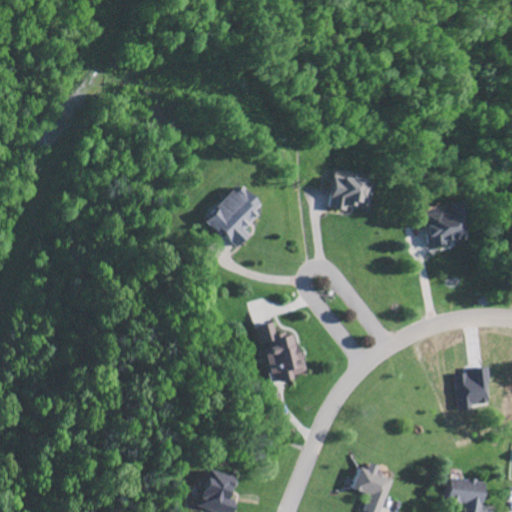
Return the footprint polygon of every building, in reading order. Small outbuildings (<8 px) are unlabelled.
[(368,183),(328,178),(324,210),(342,213),(343,205),(365,208),(368,183)] [(231,250),(244,235),(240,231),(254,216),(249,212),(255,205),(234,185),(200,222),(231,250)] [(422,245),(461,243),(459,204),(443,205),(444,214),(421,215),(422,245)] [(250,328),(253,345),(258,344),(266,383),(303,376),(299,355),(293,356),(289,336),(270,339),(267,324),(250,328)] [(380,511),(388,478),(355,470),(350,492),(366,496),(361,511),(380,511)] [(205,511),(227,511),(230,501),(226,500),(231,479),(201,471),(192,508),(205,511)] [(478,511),(482,484),(446,478),(443,503),(463,506),(462,511),(478,511)]
